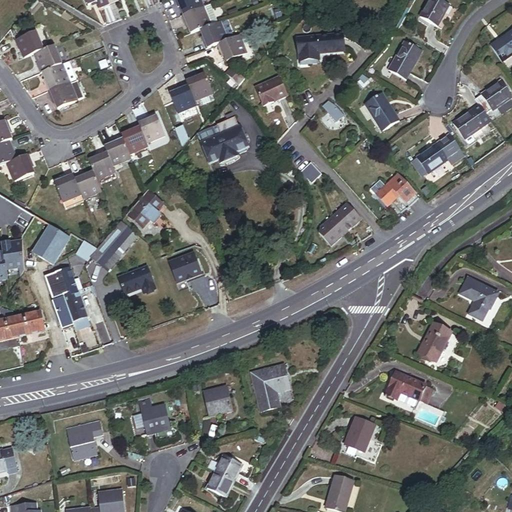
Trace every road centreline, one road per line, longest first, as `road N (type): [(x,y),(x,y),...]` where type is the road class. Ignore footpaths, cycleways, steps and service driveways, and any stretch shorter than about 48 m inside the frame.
road 1 (tertiary): [(380,261),(213,346),(129,376),(0,401)]
road 2 (residential): [(258,511),(374,310),(380,261)]
road 3 (residential): [(0,70),(41,129),(68,139),(138,91)]
road 4 (tertiary): [(511,165),(380,261)]
road 5 (residential): [(138,91),(116,37),(155,22),(170,60)]
